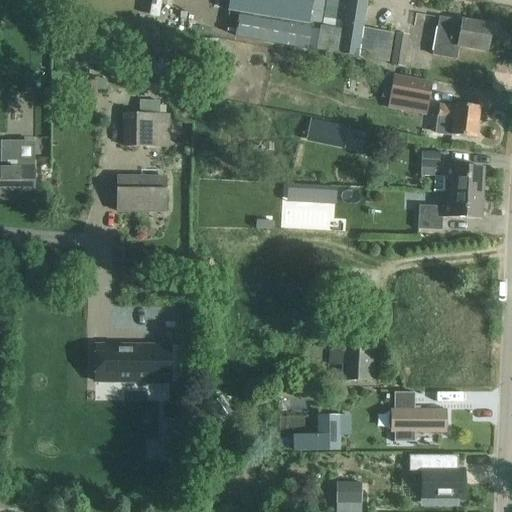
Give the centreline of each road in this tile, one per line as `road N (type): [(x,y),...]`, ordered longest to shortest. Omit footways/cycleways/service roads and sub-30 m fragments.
road 1 (unclassified): [(503,511),(511,314)]
road 2 (residential): [(159,242),(0,231)]
